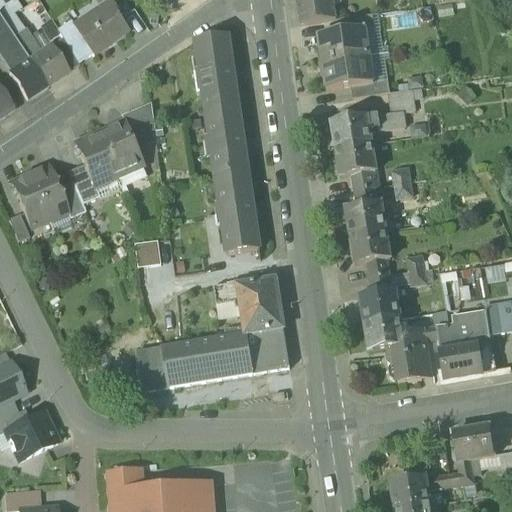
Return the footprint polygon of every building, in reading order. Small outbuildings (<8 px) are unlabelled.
[(12,0),(1,0),(0,1),(0,3),(4,10),(8,18),(12,16),(19,11),(12,0)] [(295,0),(300,29),(336,24),(333,0),(295,0)] [(109,3),(72,27),(71,28),(72,29),(109,4),(109,3)] [(92,58),(93,60),(130,35),(109,4),(72,29),(92,58)] [(4,10),(0,12),(0,19),(5,28),(10,24),(12,28),(18,24),(12,16),(8,18),(4,10)] [(365,34),(369,60),(384,58),(377,18),(372,19),(374,32),(365,34)] [(27,104),(47,90),(20,50),(7,31),(5,28),(0,19),(0,58),(11,75),(8,77),(27,104)] [(340,23),(342,36),(365,32),(365,34),(374,32),(372,19),(340,23)] [(18,24),(12,28),(7,31),(20,50),(30,43),(29,41),(18,24)] [(77,68),(92,58),(72,29),(71,28),(72,27),(70,24),(56,33),(62,42),(77,68)] [(318,39),(322,67),(369,60),(365,34),(365,32),(342,36),(318,39)] [(30,43),(20,50),(47,90),(66,77),(48,51),(46,52),(36,36),(29,41),(30,43)] [(195,45),(206,118),(239,113),(229,40),(195,45)] [(66,77),(78,69),(77,68),(62,42),(48,51),(66,77)] [(388,84),(384,58),(369,60),(373,86),(388,84)] [(373,86),(369,60),(322,67),(326,95),(350,91),(373,88),(373,86)] [(350,91),(352,103),(390,98),(388,84),(373,86),(373,88),(350,91)] [(476,101),(465,90),(455,99),(467,110),(476,101)] [(390,98),(393,119),(402,117),(402,118),(414,116),(411,94),(390,98)] [(0,121),(11,114),(0,97),(0,121)] [(126,127),(133,143),(155,134),(152,107),(121,121),(124,128),(126,127)] [(206,118),(216,186),(249,181),(239,113),(206,118)] [(385,120),(387,132),(403,129),(402,118),(402,117),(393,119),(385,120)] [(385,120),(367,123),(369,135),(387,132),(385,120)] [(371,149),(369,135),(367,123),(367,121),(331,127),(336,155),(371,149)] [(124,128),(98,139),(116,181),(144,169),(133,143),(126,127),(124,128)] [(425,127),(408,130),(410,143),(427,140),(425,127)] [(93,191),(116,181),(98,139),(74,149),(83,170),(92,191),(93,191)] [(340,182),(352,180),(372,177),(376,176),(371,149),(336,155),(340,182)] [(144,169),(116,181),(121,193),(149,180),(144,169)] [(67,176),(72,187),(81,209),(98,202),(93,191),(92,191),(83,170),(67,176)] [(48,172),(29,180),(48,224),(65,216),(67,216),(57,194),(48,172)] [(392,176),(394,190),(410,187),(407,174),(392,176)] [(375,193),(372,177),(352,180),(355,196),(375,193)] [(29,232),(48,224),(29,180),(11,188),(29,232)] [(116,181),(93,191),(98,202),(121,193),(116,181)] [(259,254),(249,181),(216,186),(226,258),(259,254)] [(84,216),(81,209),(72,187),(57,194),(67,216),(65,216),(69,223),(84,216)] [(412,201),(410,187),(394,190),(397,203),(412,201)] [(355,196),(357,212),(378,209),(375,193),(355,196)] [(381,208),(378,209),(357,212),(345,214),(350,242),(386,236),(381,208)] [(7,224),(17,247),(28,242),(19,219),(7,224)] [(354,269),(366,267),(387,264),(390,264),(386,236),(350,242),(354,269)] [(135,248),(138,272),(161,269),(158,245),(135,248)] [(407,263),(409,277),(424,274),(422,261),(407,263)] [(389,280),(387,264),(366,267),(369,283),(389,280)] [(426,288),(424,274),(409,277),(411,290),(426,288)] [(369,283),(371,299),(392,296),(389,280),(369,283)] [(276,284),(239,289),(237,290),(239,305),(242,320),(244,332),(245,338),(245,339),(283,333),(276,284)] [(217,309),(239,305),(237,290),(239,289),(239,285),(214,289),(217,309)] [(395,295),(392,296),(371,299),(359,301),(364,329),(400,323),(395,295)] [(242,320),(239,305),(217,309),(219,324),(242,320)] [(486,315),(490,340),(511,336),(511,311),(511,306),(485,310),(485,311),(485,315),(486,315)] [(438,344),(439,355),(476,349),(481,380),(496,378),(490,340),(486,315),(485,315),(451,320),(453,329),(448,329),(447,329),(447,330),(436,332),(438,344)] [(433,318),(436,332),(447,330),(447,329),(448,329),(446,316),(445,316),(433,318)] [(404,351),(404,349),(402,337),(400,323),(364,329),(368,356),(392,352),(404,351)] [(224,335),(225,341),(245,338),(244,332),(224,335)] [(438,344),(436,332),(420,334),(421,346),(427,345),(438,344)] [(162,354),(168,392),(290,373),(283,333),(245,339),(245,338),(225,341),(162,352),(162,354)] [(420,334),(402,337),(404,349),(416,347),(421,346),(420,334)] [(416,347),(421,383),(433,381),(427,345),(421,346),(416,347)] [(421,383),(416,347),(404,349),(404,351),(392,352),(398,387),(421,383)] [(443,386),(481,380),(476,349),(439,355),(440,356),(439,356),(442,374),(441,374),(443,386)] [(138,357),(144,396),(168,392),(162,354),(138,357)] [(0,371),(9,367),(4,356),(0,358),(0,371)] [(104,357),(79,367),(86,385),(110,375),(104,357)] [(0,409),(12,403),(24,398),(9,367),(0,371),(0,409)] [(0,409),(0,425),(19,416),(12,403),(0,409)] [(0,425),(0,438),(3,437),(29,424),(23,414),(19,416),(0,425)] [(42,418),(3,437),(10,451),(18,466),(57,448),(42,418)] [(457,467),(458,467),(470,465),(494,461),(489,431),(452,437),(457,467)] [(0,456),(10,451),(3,437),(0,438),(0,456)] [(504,472),(506,484),(511,483),(511,457),(502,459),(504,472)] [(494,461),(470,465),(472,477),(504,472),(502,459),(494,461)] [(472,477),(470,465),(458,467),(460,478),(462,490),(473,488),(472,477)] [(141,476),(117,477),(118,496),(143,494),(141,476)] [(212,511),(211,489),(143,494),(118,496),(117,477),(105,478),(107,511),(212,511)] [(444,481),(446,493),(462,490),(460,478),(449,480),(444,481)] [(444,481),(426,483),(428,496),(446,493),(444,481)] [(416,511),(430,510),(428,496),(426,483),(426,482),(390,488),(393,511),(416,511)] [(39,511),(38,495),(4,498),(4,511),(39,511)]
